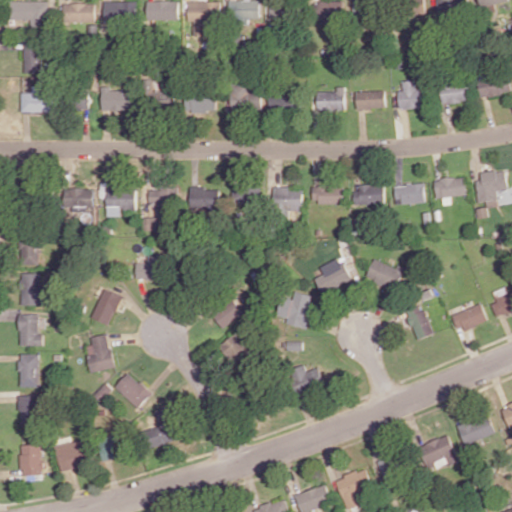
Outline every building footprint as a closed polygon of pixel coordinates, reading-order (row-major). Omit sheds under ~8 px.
[(50,1),(12,0),(12,18),(32,19),(32,28),(50,29),(50,1)] [(138,0),(105,1),(106,20),(138,19),(138,0)] [(148,0),(148,18),(180,19),(180,0),(176,0),(148,0)] [(221,0),(191,1),(191,34),(207,34),(207,23),(221,23),(221,0)] [(261,18),(260,0),(254,0),(252,0),(230,0),(230,18),(261,18)] [(437,0),(440,15),(471,9),(469,0),(437,0)] [(316,1),(315,20),(344,21),(344,1),(316,1)] [(97,21),(97,2),(65,3),(66,22),(97,21)] [(291,8),(270,6),(270,18),(290,19),(291,8)] [(26,73),(43,72),(42,42),(25,42),(26,73)] [(480,95),(511,94),(510,77),(479,78),(480,95)] [(426,89),(417,89),(416,80),(403,80),(403,89),(399,90),(400,108),(426,107),(426,89)] [(442,102),(470,101),(470,84),(442,85),(442,102)] [(113,88),(113,85),(103,86),(103,110),(134,109),(134,88),(113,88)] [(22,111),(55,111),(55,92),(46,92),(46,86),(34,86),(34,92),(23,91),(22,111)] [(346,86),(338,86),(338,91),(318,91),(319,109),(346,109),(346,86)] [(233,88),(232,109),(263,110),(263,88),(233,88)] [(91,107),(90,89),(67,91),(67,109),(91,107)] [(386,90),(357,91),(358,108),(387,107),(386,90)] [(218,110),(217,91),(186,92),(187,111),(218,110)] [(300,93),(270,95),(270,110),(301,109),(300,93)] [(477,172),(480,201),(498,199),(498,189),(508,188),(507,170),(477,172)] [(452,203),(451,195),(468,194),(466,176),(435,178),(437,197),(443,197),(444,204),(452,203)] [(357,204),(385,203),(385,183),(356,185),(357,204)] [(425,183),(396,184),(396,203),(426,202),(425,183)] [(344,202),(344,185),(313,185),(313,203),(344,202)] [(137,210),(137,186),(108,186),(108,215),(123,215),(123,210),(137,210)] [(303,186),(274,187),(275,211),(304,211),(303,186)] [(66,208),(87,208),(87,207),(94,207),(94,187),(66,188),(66,208)] [(150,187),(151,206),(179,205),(179,187),(150,187)] [(221,187),(191,187),(190,207),(208,207),(208,211),(220,211),(221,187)] [(232,189),(233,208),(262,208),(262,188),(232,189)] [(40,264),(40,240),(23,240),(22,263),(40,264)] [(137,278),(163,279),(164,255),(146,255),(145,261),(138,261),(137,278)] [(321,266),(325,273),(316,277),(325,293),(353,280),(341,256),(321,266)] [(405,270),(376,257),(367,277),(397,289),(405,270)] [(41,272),(23,272),(22,304),(50,305),(51,293),(41,293),(41,272)] [(111,324),(124,295),(106,287),(93,317),(111,324)] [(287,321),(308,329),(315,311),(310,309),(314,297),(288,288),(279,314),(289,317),(287,321)] [(499,317),(511,310),(511,290),(491,300),(499,317)] [(223,327),(245,315),(237,300),(215,312),(223,327)] [(462,331),(489,321),(482,303),(455,313),(462,331)] [(418,313),(415,306),(407,309),(419,339),(436,333),(427,310),(418,313)] [(44,345),(45,330),(46,314),(21,313),(21,344),(44,345)] [(93,372),(116,366),(109,333),(92,336),(94,344),(87,345),(93,372)] [(235,364),(252,351),(237,333),(221,345),(235,364)] [(41,353),(22,353),(21,386),(40,386),(41,353)] [(300,393),(327,384),(321,366),(308,371),(306,364),(291,369),(300,393)] [(155,394),(130,371),(116,386),(142,409),(155,394)] [(40,427),(39,394),(21,395),(22,427),(40,427)] [(176,442),(175,407),(157,408),(158,427),(150,427),(151,444),(176,442)] [(467,445),(497,431),(488,412),(458,426),(467,445)] [(447,458),(450,465),(460,460),(448,433),(419,446),(429,466),(447,458)] [(102,435),(103,458),(121,458),(121,434),(102,435)] [(58,442),(60,468),(89,466),(87,440),(58,442)] [(22,444),(23,475),(45,474),(43,443),(22,444)] [(406,472),(399,453),(379,460),(385,479),(406,472)] [(337,479),(348,507),(377,495),(366,467),(337,479)] [(310,511),(334,503),(326,483),(297,494),(303,511),(310,511)] [(256,511),(289,511),(285,498),(255,508),(256,511)]
